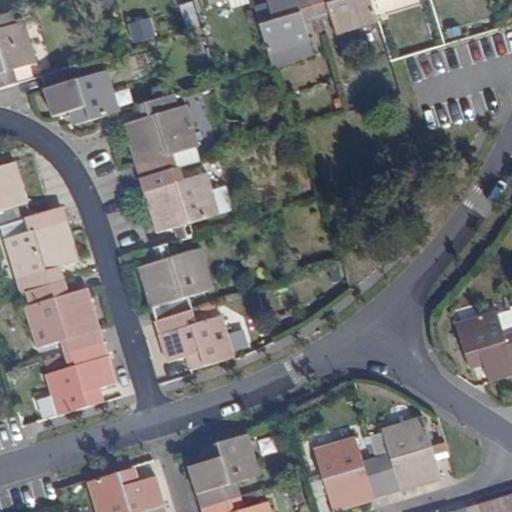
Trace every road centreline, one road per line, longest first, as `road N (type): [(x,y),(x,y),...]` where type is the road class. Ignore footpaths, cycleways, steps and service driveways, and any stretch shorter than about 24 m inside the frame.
road 1 (residential): [(152,423),(99,219),(75,169),(44,135),(0,118)]
road 2 (residential): [(511,142),(430,266),(358,330)]
road 3 (residential): [(358,330),(300,366),(152,423)]
road 4 (residential): [(494,423),(358,330)]
road 5 (residential): [(152,423),(0,470)]
road 6 (residential): [(511,462),(486,482),(391,511)]
